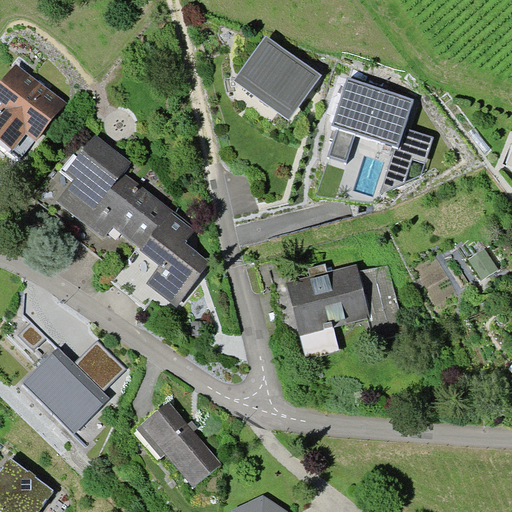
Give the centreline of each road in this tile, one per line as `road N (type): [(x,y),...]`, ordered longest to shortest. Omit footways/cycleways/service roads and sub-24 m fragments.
road 1 (residential): [(0,269),(255,417)]
road 2 (residential): [(255,417),(511,439)]
road 3 (track): [(211,159),(172,0)]
road 4 (residential): [(255,417),(275,448),(357,511)]
